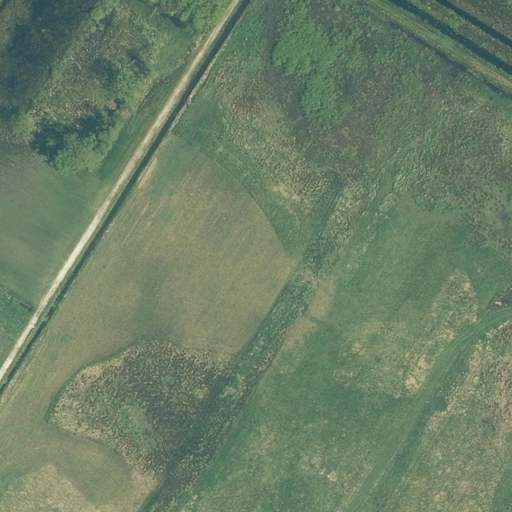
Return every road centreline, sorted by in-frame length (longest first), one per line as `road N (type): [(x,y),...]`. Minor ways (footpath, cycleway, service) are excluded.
road 1 (track): [(236,0),(0,374)]
road 2 (track): [(351,511),(454,348),(511,315)]
road 3 (track): [(511,87),(371,0)]
